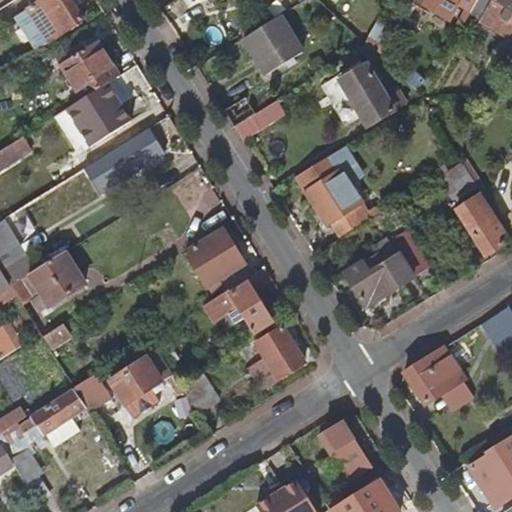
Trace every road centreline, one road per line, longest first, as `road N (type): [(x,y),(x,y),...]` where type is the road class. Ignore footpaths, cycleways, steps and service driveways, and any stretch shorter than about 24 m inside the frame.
road 1 (residential): [(125,0),(356,372)]
road 2 (residential): [(138,511),(356,372)]
road 3 (residential): [(356,372),(511,273)]
road 4 (residential): [(356,372),(444,511)]
